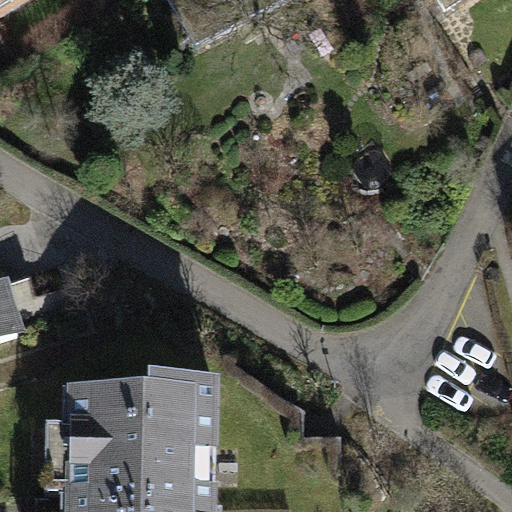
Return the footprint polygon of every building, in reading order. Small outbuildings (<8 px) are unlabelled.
[(0,0),(0,26),(43,0),(0,0)] [(173,0),(198,43),(273,0),(173,0)] [(442,0),(451,13),(471,0),(442,0)] [(0,344),(19,338),(1,284),(0,284),(0,344)] [(216,511),(217,384),(63,383),(63,511),(216,511)]
